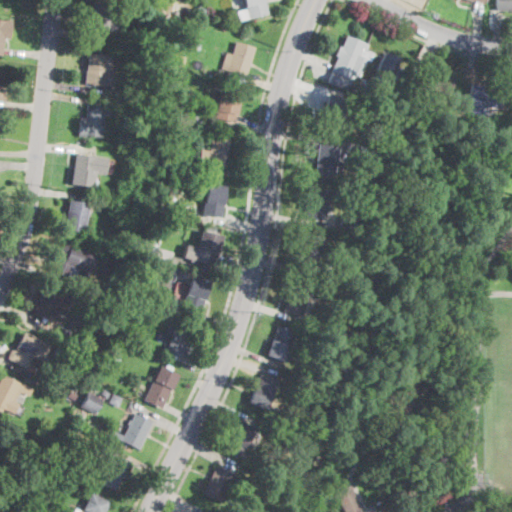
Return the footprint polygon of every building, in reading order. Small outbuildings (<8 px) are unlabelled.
[(264,0),(268,13),(249,19),(242,0),(264,0)] [(511,0),(511,11),(494,11),(494,0),(511,0)] [(118,20),(117,33),(90,32),(92,2),(113,3),(112,20),(118,20)] [(203,14),(203,15),(196,11),(198,6),(206,9),(203,14)] [(182,19),(177,21),(173,12),(178,10),(182,19)] [(0,19),(11,21),(9,39),(4,38),(2,55),(0,54),(0,19)] [(366,43),(368,44),(368,43),(372,42),(375,44),(373,50),(369,51),(367,48),(366,48),(364,50),(372,54),(370,61),(366,59),(359,77),(351,74),(349,78),(351,79),(347,90),(328,83),(332,72),(331,71),(337,56),(335,55),(339,46),(341,47),(346,35),(366,43)] [(249,63),(245,76),(227,70),(235,42),(253,47),(249,63)] [(397,65),(391,78),(376,72),(384,52),(400,59),(397,65)] [(114,76),(112,87),(83,84),(87,53),(107,55),(105,75),(114,76)] [(371,67),(368,74),(363,71),(366,64),(371,67)] [(453,78),(447,95),(418,85),(424,68),(453,78)] [(142,89),(134,89),(134,80),(142,80),(142,89)] [(502,92),(497,110),(482,106),(480,115),(466,111),(468,103),(466,102),(471,82),(503,91),(502,92)] [(330,106),(336,92),(325,87),(319,102),(330,106)] [(235,122),(214,119),(217,103),(219,90),(241,94),(235,122)] [(340,128),(321,124),(324,111),(327,95),(347,99),(340,128)] [(109,110),(108,117),(103,116),(101,137),(77,135),(78,118),(85,118),(86,108),(109,110)] [(135,114),(133,127),(124,125),(126,113),(135,114)] [(231,138),(229,154),(227,168),(199,165),(201,148),(209,149),(210,141),(206,140),(207,135),(231,138)] [(334,176),(334,177),(314,175),(317,145),(337,147),(334,176)] [(377,149),(374,168),(356,165),(358,147),(377,149)] [(106,157),(104,174),(93,173),(92,187),(72,184),(76,153),(106,157)] [(223,205),(221,218),(202,216),(205,192),(207,183),(226,185),(223,205)] [(334,190),(333,195),(328,194),(326,205),(333,205),(332,212),(325,211),(324,219),(305,217),(309,187),(334,190)] [(92,204),(90,213),(86,212),(82,233),(63,230),(69,200),(92,204)] [(190,210),(184,216),(180,212),(185,206),(190,210)] [(357,218),(355,230),(337,227),(339,215),(357,218)] [(195,228),(193,237),(186,235),(188,226),(195,228)] [(222,235),(218,252),(215,266),(195,261),(195,260),(183,257),(185,245),(198,248),(198,246),(197,246),(200,230),(222,235)] [(320,236),(315,267),(296,264),(297,255),(301,233),(320,236)] [(94,253),(88,272),(77,268),(73,280),(50,272),(59,242),(94,253)] [(203,301),(200,311),(181,306),(189,275),(208,280),(203,301)] [(302,312),(301,315),(283,311),(290,281),(308,285),(302,312)] [(70,298),(63,313),(63,315),(55,311),(57,307),(55,306),(49,320),(31,313),(43,285),(70,297),(70,298)] [(110,318),(106,330),(93,325),(97,313),(110,318)] [(188,347),(184,357),(164,349),(175,322),(176,320),(196,328),(188,347)] [(295,333),(285,362),(266,354),(276,326),(295,333)] [(142,333),(138,342),(128,338),(132,329),(142,333)] [(48,344),(40,362),(27,355),(22,366),(9,360),(6,357),(10,350),(14,350),(23,332),(48,344)] [(98,348),(91,354),(81,345),(88,338),(98,348)] [(121,353),(119,359),(108,354),(111,348),(121,353)] [(317,356),(315,362),(306,360),(308,353),(317,356)] [(161,408),(161,410),(142,400),(159,365),(178,374),(161,408)] [(421,374),(406,403),(412,406),(404,422),(376,409),(385,392),(389,394),(403,366),(421,374)] [(278,381),(265,411),(247,403),(260,374),(278,381)] [(31,389),(28,396),(16,390),(10,402),(17,405),(12,414),(4,410),(2,414),(0,413),(0,378),(2,375),(31,389)] [(92,384),(89,389),(83,387),(86,381),(92,384)] [(313,387),(309,397),(303,395),(306,385),(313,387)] [(110,391),(106,397),(100,394),(103,388),(110,391)] [(76,393),(74,398),(67,396),(70,390),(76,393)] [(95,410),(93,414),(79,407),(86,391),(101,399),(95,410)] [(118,406),(117,407),(108,402),(112,393),(122,399),(118,406)] [(306,408),(303,414),(298,411),(302,405),(306,408)] [(145,435),(138,449),(112,436),(115,431),(123,435),(133,414),(151,423),(145,435)] [(249,443),(241,458),(224,449),(239,420),(256,429),(249,443)] [(87,437),(83,446),(71,440),(75,432),(87,437)] [(126,463),(128,464),(114,491),(96,482),(100,475),(92,471),(99,459),(107,463),(111,455),(126,463)] [(243,480),(240,486),(230,480),(222,496),(225,498),(222,504),(202,494),(216,466),(243,480)] [(360,511),(357,511),(343,511),(335,491),(349,485),(360,511)] [(109,501),(103,511),(73,511),(75,508),(81,511),(83,507),(78,505),(80,500),(85,502),(90,492),(109,501)] [(57,511),(49,511),(47,511),(52,501),(60,506),(57,511)] [(19,508),(17,511),(14,511),(10,510),(13,503),(20,506),(19,508)]
